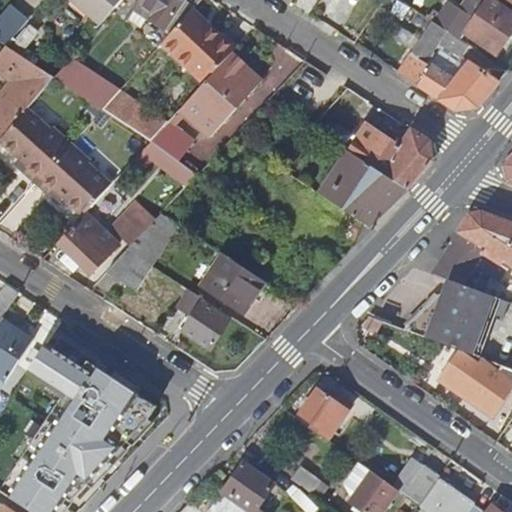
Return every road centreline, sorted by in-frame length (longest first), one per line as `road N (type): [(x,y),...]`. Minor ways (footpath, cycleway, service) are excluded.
road 1 (unclassified): [(0,252),(235,407)]
road 2 (unclassified): [(253,0),(479,148)]
road 3 (residential): [(310,326),(511,472)]
road 4 (secondary): [(310,326),(449,181)]
road 5 (secondary): [(135,511),(235,407)]
